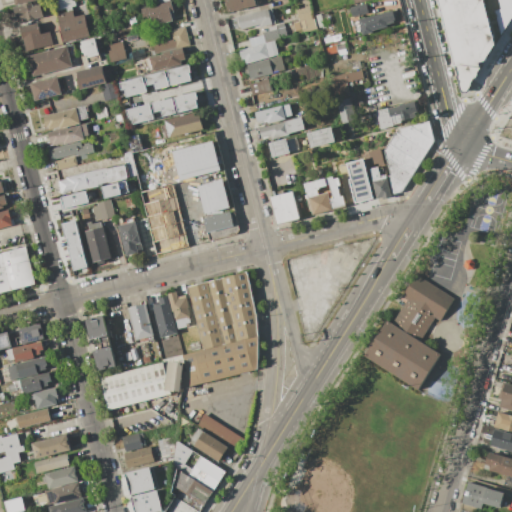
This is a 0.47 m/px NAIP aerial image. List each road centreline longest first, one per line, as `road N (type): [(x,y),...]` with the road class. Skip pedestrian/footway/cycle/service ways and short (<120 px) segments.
road 1 (residential): [(116,511),(0,51)]
road 2 (residential): [(417,218),(391,214),(0,315)]
road 3 (residential): [(438,511),(511,265)]
road 4 (residential): [(202,0),(263,248)]
road 5 (residential): [(271,278),(275,381),(257,470)]
road 6 (tertiary): [(420,0),(460,147)]
